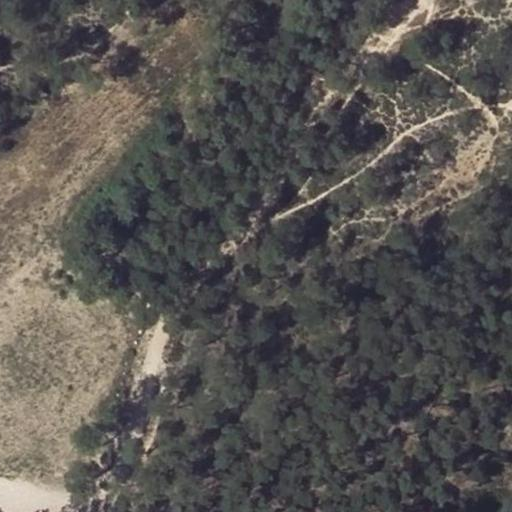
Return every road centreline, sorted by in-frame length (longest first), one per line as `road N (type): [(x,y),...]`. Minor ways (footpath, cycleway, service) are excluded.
road 1 (track): [(443,0),(272,171),(160,315)]
road 2 (track): [(81,511),(116,487),(160,315)]
